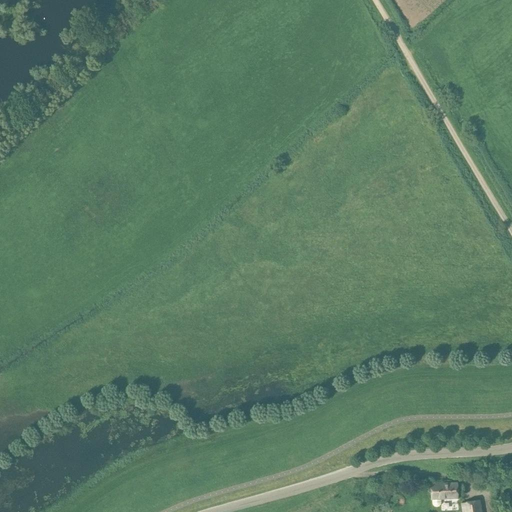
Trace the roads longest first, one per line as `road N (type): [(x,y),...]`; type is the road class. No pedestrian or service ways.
road 1 (unclassified): [(511,445),(374,463),(217,511)]
road 2 (track): [(511,234),(376,0)]
